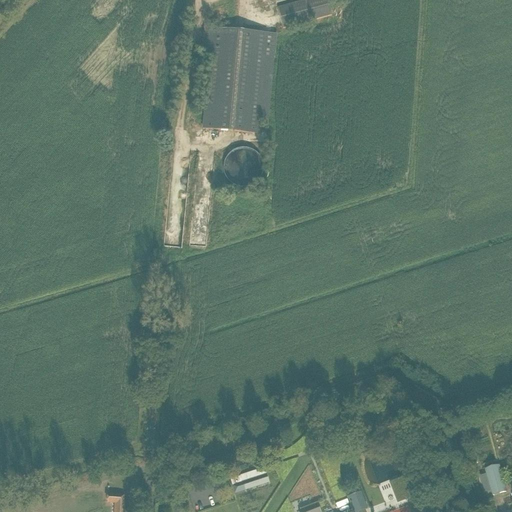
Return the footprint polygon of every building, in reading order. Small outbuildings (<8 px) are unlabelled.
[(307,0),(277,8),(283,29),(332,16),(327,0),(307,0)] [(260,125),(268,126),(276,36),(206,30),(207,27),(204,26),(201,58),(209,59),(203,129),(259,134),(260,125)] [(259,177),(259,173),(259,169),(258,166),(256,162),(253,159),(251,157),(246,154),(243,153),(239,153),(235,154),(232,154),(229,156),(225,158),(223,162),(221,165),(220,169),(219,173),(220,177),(221,181),(223,185),(226,188),(228,190),(233,192),(237,193),(239,193),(244,192),(247,192),(250,190),(253,187),(255,185),(258,181),(259,177)] [(491,492),(492,495),(507,492),(500,466),(485,470),(486,474),(479,476),(484,494),(491,492)] [(239,476),(244,491),(269,483),(264,468),(239,476)] [(348,497),(360,492),(358,487),(345,492),(348,497)] [(347,497),(352,511),(359,511),(361,511),(367,509),(360,492),(348,497),(347,497)] [(124,502),(124,495),(107,494),(107,495),(106,495),(106,501),(107,501),(107,503),(114,504),(113,511),(124,511),(126,502),(124,502)] [(322,500),(299,509),(300,511),(298,511),(320,511),(317,504),(323,503),(322,500)]
